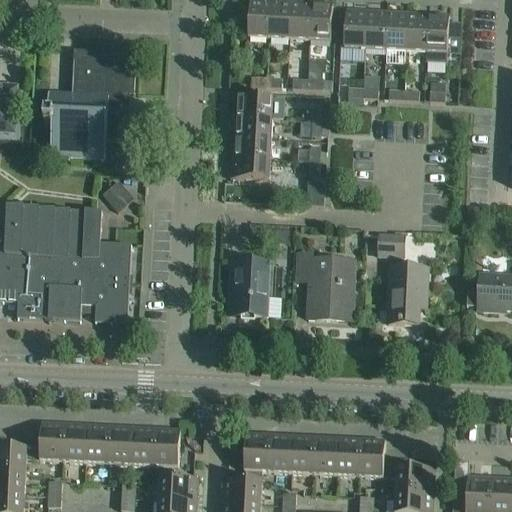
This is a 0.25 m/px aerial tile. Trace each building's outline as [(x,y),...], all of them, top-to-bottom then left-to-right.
[(248,40),(269,41),(270,3),(250,2),(248,40)] [(270,3),(269,41),(290,42),(292,4),(270,3)] [(292,4),(290,42),(310,43),(312,5),(292,4)] [(312,5),(310,43),(331,44),(333,6),(312,5)] [(341,51),(340,63),(365,65),(365,52),(367,26),(367,13),(346,12),(345,51),(341,51)] [(367,26),(365,52),(385,53),(386,31),(386,14),(367,13),(367,26)] [(386,31),(385,53),(386,53),(386,66),(387,66),(404,67),(405,54),(406,54),(407,36),(408,16),(386,14),(386,31)] [(407,36),(406,54),(426,55),(427,31),(428,17),(408,16),(407,36)] [(426,55),(426,65),(446,66),(446,56),(461,57),(462,26),(448,25),(448,18),(428,17),(427,31),(426,55)] [(127,143),(129,119),(123,118),(124,107),(125,95),(134,96),(136,56),(74,53),(73,54),(71,97),(48,95),(47,114),(44,114),(44,125),(52,126),(50,160),(51,160),(51,162),(69,163),(70,160),(105,162),(106,142),(127,143)] [(251,90),(266,91),(267,81),(251,80),(251,90)] [(267,81),(266,91),(281,91),(281,81),(267,81)] [(292,93),(307,93),(308,83),(292,82),(292,93)] [(308,83),(307,93),(331,95),(331,84),(308,83)] [(363,102),(363,101),(364,92),(348,91),(347,101),(363,102)] [(378,93),(364,92),(363,101),(363,102),(363,107),(374,108),(374,102),(378,102),(378,93)] [(0,133),(8,134),(10,94),(0,93),(0,133)] [(388,103),(404,104),(405,94),(388,93),(388,103)] [(405,94),(404,104),(418,105),(419,95),(405,94)] [(429,105),(440,106),(445,106),(446,95),(430,94),(429,105)] [(235,99),(234,119),(272,121),(273,101),(235,99)] [(311,110),(311,124),(328,124),(328,113),(322,112),(323,110),(311,110)] [(234,119),(233,140),(271,142),(272,121),(234,119)] [(321,141),(321,139),(327,139),(328,124),(311,124),(310,140),(321,141)] [(233,140),(232,160),(270,163),(271,142),(233,140)] [(309,151),(309,164),(309,165),(320,165),(320,151),(309,151)] [(269,184),(270,163),(232,160),(231,182),(269,184)] [(319,182),(320,165),(309,165),(308,181),(319,182)] [(117,183),(102,197),(118,215),(133,202),(117,183)] [(0,304),(16,306),(15,321),(80,325),(81,309),(96,309),(95,325),(127,327),(131,248),(100,247),(101,216),(84,214),(84,215),(70,214),(70,213),(55,213),(55,212),(39,212),(40,210),(24,212),(24,209),(10,209),(10,210),(0,209),(0,226),(0,304)] [(467,226),(480,227),(481,211),(468,210),(467,226)] [(247,230),(246,244),(260,245),(272,246),(273,233),(261,232),(261,231),(247,230)] [(377,260),(403,261),(404,240),(378,239),(377,260)] [(298,285),(310,286),(308,323),(352,325),(355,266),(312,264),(313,258),(299,257),(298,285)] [(232,265),(229,319),(267,321),(269,267),(232,265)] [(427,274),(391,272),(388,327),(418,329),(419,314),(425,314),(427,274)] [(467,295),(466,309),(478,310),(477,314),(497,315),(497,313),(511,313),(511,280),(479,279),(478,295),(467,295)] [(0,450),(0,486),(25,487),(26,464),(39,464),(38,466),(63,467),(64,427),(40,426),(39,452),(0,450)] [(64,427),(63,467),(87,468),(88,428),(64,427)] [(88,428),(87,468),(109,469),(112,429),(88,428)] [(112,429),(109,469),(133,470),(133,430),(112,429)] [(133,430),(133,470),(155,471),(157,431),(133,430)] [(157,431),(155,471),(178,472),(180,432),(157,431)] [(222,483),(220,511),(260,511),(263,477),(383,482),(383,481),(395,482),(393,511),(433,511),(435,473),(383,470),(384,443),(245,437),(243,484),(222,483)] [(451,511),(511,511),(511,481),(468,479),(468,465),(454,464),(451,511)] [(158,480),(157,504),(197,506),(198,482),(158,480)] [(46,510),(60,511),(62,485),(48,485),(46,510)] [(0,511),(24,511),(25,487),(0,486),(0,511)] [(120,511),(134,511),(135,489),(121,488),(120,511)] [(281,511),(295,511),(296,497),(282,497),(281,511)] [(360,500),(358,511),(373,511),(374,501),(360,500)]
